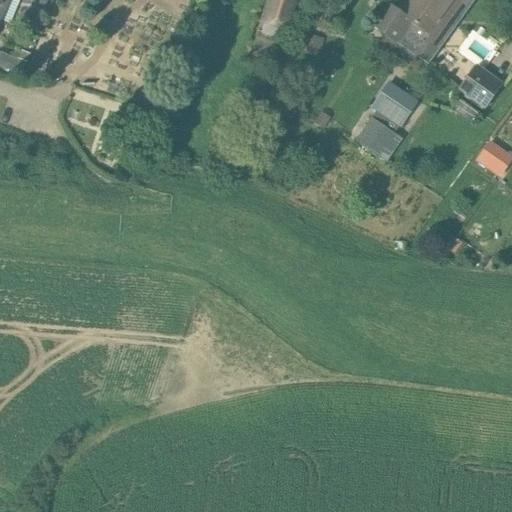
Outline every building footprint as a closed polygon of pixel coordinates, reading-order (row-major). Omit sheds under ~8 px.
[(47,0),(23,0),(44,9),(47,0)] [(266,0),(259,22),(261,22),(261,25),(285,32),(285,30),(287,31),(296,0),(266,0)] [(414,0),(404,14),(390,3),(373,26),(417,57),(427,44),(433,49),(467,0),(414,0)] [(27,50),(33,37),(21,31),(15,44),(27,50)] [(324,39),(309,36),(305,54),(319,58),(324,39)] [(0,65),(18,73),(23,61),(0,51),(0,65)] [(35,53),(30,64),(44,69),(48,59),(35,53)] [(484,108),(502,81),(478,63),(458,88),(484,108)] [(390,82),(372,108),(400,127),(418,101),(390,82)] [(320,112),(313,124),(323,131),(330,119),(320,112)] [(372,118),(356,141),(386,162),(402,138),(372,118)] [(476,163),(487,170),(501,151),(490,143),(476,163)]
